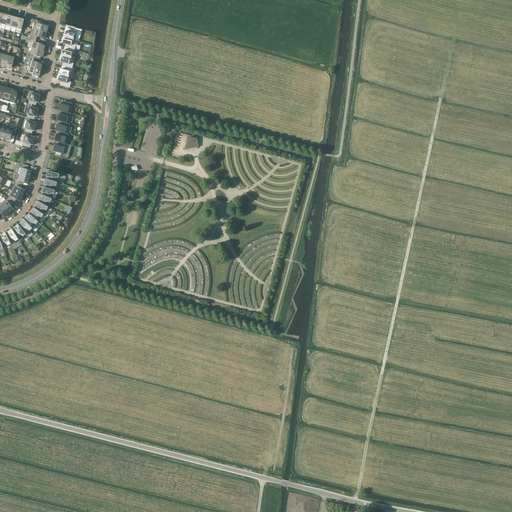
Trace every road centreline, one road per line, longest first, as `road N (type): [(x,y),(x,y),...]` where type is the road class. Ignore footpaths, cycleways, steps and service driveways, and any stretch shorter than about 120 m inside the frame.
road 1 (track): [(455,34),(355,501)]
road 2 (unclassified): [(412,511),(0,410)]
road 3 (unclassified): [(0,306),(58,280),(94,239),(111,195),(121,100)]
road 4 (tertiary): [(0,291),(44,272),(81,233),(103,138)]
